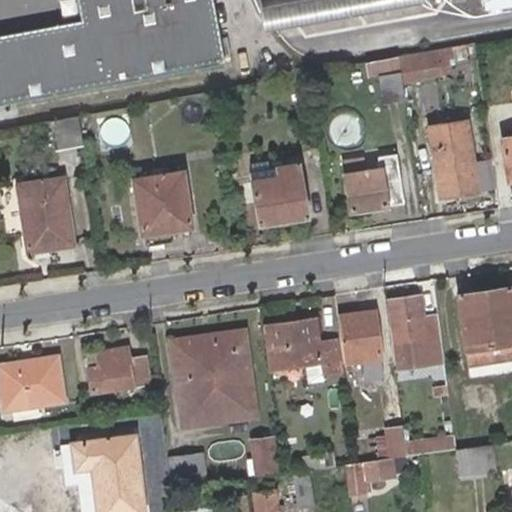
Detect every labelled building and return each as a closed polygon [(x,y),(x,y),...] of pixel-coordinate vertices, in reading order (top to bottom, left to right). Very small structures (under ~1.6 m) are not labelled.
[(211,0),(74,0),(78,22),(0,35),(0,104),(223,63),(211,0)] [(419,0),(306,0),(259,9),(263,33),(420,4),(419,0)] [(511,0),(485,0),(487,9),(511,5),(511,0)] [(433,51),(426,53),(430,74),(450,71),(448,61),(445,49),(433,51)] [(430,74),(426,53),(402,58),(405,79),(430,74)] [(389,70),(386,57),(366,60),(368,74),(389,70)] [(405,102),(401,71),(379,76),(384,105),(405,102)] [(77,115),(52,120),(56,147),(82,144),(77,115)] [(453,189),(453,196),(477,192),(476,187),(483,186),(481,173),(475,174),(466,122),(428,127),(438,190),(453,189)] [(509,182),(511,181),(511,137),(501,139),(509,182)] [(350,212),(403,204),(396,156),(379,159),(381,171),(364,173),(362,161),(342,164),(350,212)] [(278,178),(252,182),(258,226),(309,218),(299,165),(277,169),(278,178)] [(251,173),(252,182),(278,178),(277,169),(251,173)] [(134,182),(133,182),(140,235),(143,234),(145,247),(172,243),(170,229),(190,226),(180,174),(134,182)] [(18,187),(28,251),(72,245),(62,180),(18,187)] [(439,197),(453,196),(453,189),(438,190),(439,197)] [(471,362),(511,355),(511,287),(511,285),(458,292),(464,330),(448,333),(454,371),(471,368),(471,362)] [(420,316),(417,294),(387,298),(395,367),(442,361),(436,314),(420,316)] [(375,309),(334,313),(340,359),(360,357),(377,356),(379,356),(375,309)] [(270,363),(319,357),(321,370),(340,368),(335,337),(317,338),(314,316),(265,321),(270,363)] [(213,354),(172,358),(180,420),(252,413),(242,329),(209,333),(213,354)] [(169,337),(172,358),(213,354),(209,333),(169,337)] [(127,345),(86,350),(91,387),(147,379),(143,354),(128,356),(127,345)] [(380,373),(377,356),(360,357),(361,375),(380,373)] [(0,410),(56,402),(51,364),(0,370),(0,410)] [(402,442),(400,424),(383,426),(385,434),(374,435),(376,454),(388,453),(388,456),(403,453),(402,442)] [(92,468),(97,511),(145,511),(136,436),(73,445),(78,470),(92,468)] [(272,436),(265,438),(251,439),(253,457),(255,474),(267,472),(275,471),(274,454),(272,440),(272,436)] [(451,436),(402,442),(403,453),(417,451),(453,446),(451,436)] [(457,478),(494,472),(490,441),(464,445),(453,446),(457,478)] [(298,454),(300,468),(332,463),(330,450),(298,454)] [(168,458),(172,485),(206,481),(202,454),(168,458)] [(381,456),(368,458),(369,470),(383,469),(381,456)] [(368,458),(352,460),(342,462),(346,493),(361,491),(359,471),(369,470),(368,458)] [(292,473),(296,506),(314,504),(310,471),(292,473)] [(253,491),(255,511),(276,511),(273,480),(263,480),(264,489),(253,491)] [(228,495),(230,511),(246,511),(244,493),(228,495)]
